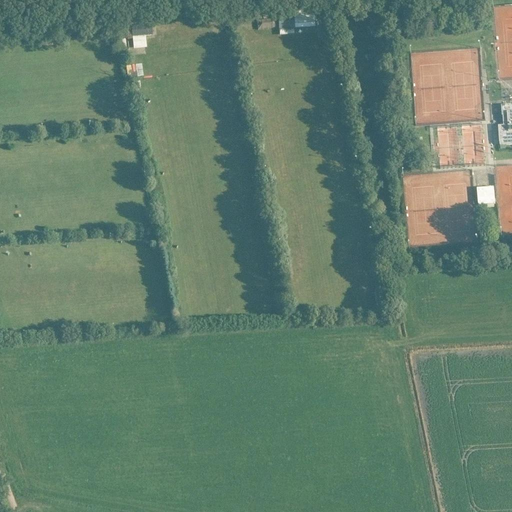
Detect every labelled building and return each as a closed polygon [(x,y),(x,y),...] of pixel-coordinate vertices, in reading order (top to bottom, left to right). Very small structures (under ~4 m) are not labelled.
[(292,14),(278,14),(279,30),(293,29),(292,14)] [(132,38),(152,36),(151,26),(131,28),(132,38)] [(135,66),(127,67),(128,79),(136,78),(135,66)] [(511,105),(501,106),(502,117),(505,117),(505,126),(498,127),(500,147),(507,146),(511,146),(511,105)] [(494,187),(477,189),(478,207),(496,205),(494,187)] [(378,298),(372,300),(375,313),(381,312),(378,298)]
